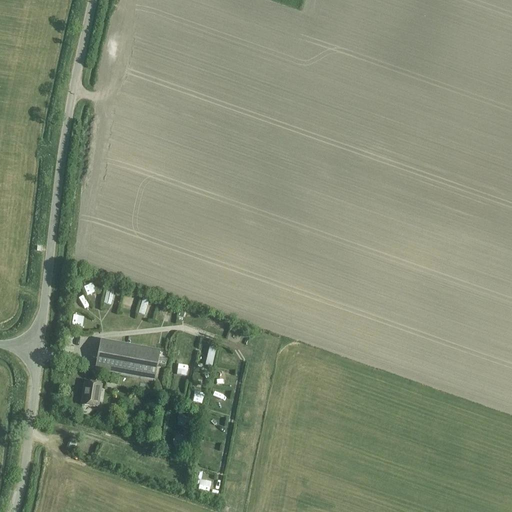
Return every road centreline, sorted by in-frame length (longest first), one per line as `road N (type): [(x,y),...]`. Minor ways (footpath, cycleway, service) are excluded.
road 1 (unclassified): [(30,353),(94,0)]
road 2 (unclassified): [(11,511),(30,353)]
